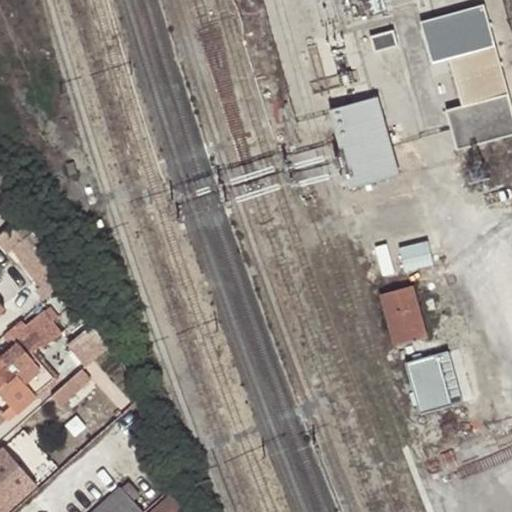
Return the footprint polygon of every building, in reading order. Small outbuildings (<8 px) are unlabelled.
[(446,110),(452,129),(457,148),(511,133),(511,112),(483,6),(422,23),(433,62),(450,57),(462,105),(446,110)] [(399,45),(395,30),(371,37),(375,52),(399,45)] [(329,110),(351,187),(400,174),(391,145),(377,96),(329,110)] [(69,174),(77,172),(74,162),(66,164),(69,174)] [(52,291),(70,277),(48,242),(46,242),(26,210),(0,233),(0,242),(8,252),(18,243),(28,255),(23,259),(47,295),(52,291)] [(97,228),(104,226),(102,218),(95,221),(97,228)] [(73,300),(81,296),(70,277),(52,291),(55,295),(59,292),(61,295),(65,291),(73,300)] [(413,285),(380,293),(394,345),(427,336),(413,285)] [(37,394),(53,378),(37,359),(39,356),(34,350),(42,344),(44,347),(63,331),(58,326),(45,309),(27,323),(22,318),(9,330),(17,339),(0,354),(37,394)] [(95,356),(110,343),(98,324),(79,336),(88,347),(95,356)] [(86,364),(95,356),(88,347),(80,353),(78,355),(86,364)] [(430,410),(462,401),(448,352),(416,361),(430,410)] [(37,394),(0,354),(0,353),(0,386),(13,402),(20,410),(37,394)] [(77,372),(51,395),(60,406),(86,382),(77,372)] [(5,410),(11,417),(20,410),(13,402),(5,410)] [(0,450),(0,511),(6,511),(37,484),(25,471),(45,452),(37,443),(17,461),(4,447),(0,450)] [(144,511),(145,511),(134,500),(140,494),(128,481),(94,511),(144,511)] [(152,511),(186,511),(171,495),(152,511)]
